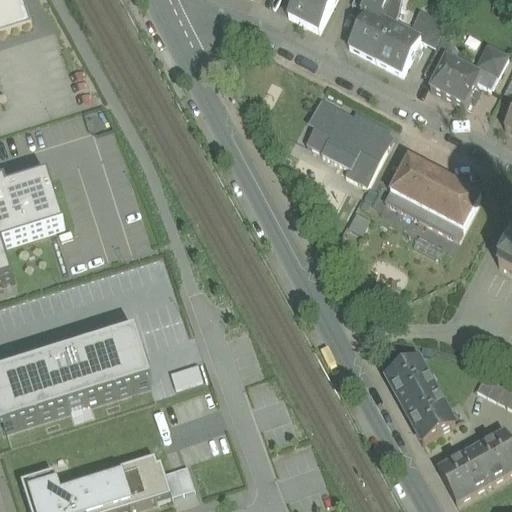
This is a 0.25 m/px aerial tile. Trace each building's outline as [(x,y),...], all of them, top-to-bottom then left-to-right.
[(0,0),(0,41),(28,32),(17,0),(0,0)] [(337,0),(298,0),(289,19),(319,35),(337,0)] [(384,0),(370,0),(363,14),(364,15),(364,22),(349,51),(376,65),(394,31),(398,24),(402,6),(384,0)] [(356,0),(352,8),(363,14),(370,0),(356,0)] [(421,16),(409,38),(421,45),(425,47),(437,25),(421,16)] [(437,25),(425,47),(437,53),(449,31),(437,25)] [(394,31),(376,65),(403,79),(421,45),(409,38),(394,31)] [(436,56),(424,78),(435,84),(447,62),(436,56)] [(481,80),(447,62),(435,84),(430,94),(465,112),(481,80)] [(393,143),(321,105),(315,118),(318,120),(314,128),(317,129),(306,149),(323,158),(322,160),(349,174),(346,181),(367,192),(387,154),(393,143)] [(36,136),(83,136),(83,119),(48,119),(48,127),(36,127),(36,136)] [(481,201),(409,163),(391,197),(463,235),(481,201)] [(0,290),(15,286),(4,252),(65,232),(49,182),(9,195),(6,188),(0,189),(0,290)] [(463,235),(391,197),(386,207),(458,245),(463,235)] [(511,242),(498,270),(511,277),(511,242)] [(151,389),(135,339),(0,381),(0,434),(1,437),(151,389)] [(455,432),(417,364),(386,381),(424,449),(455,432)] [(511,390),(487,377),(476,397),(511,415),(511,390)] [(511,450),(506,440),(439,477),(456,509),(511,478),(511,450)] [(55,479),(22,489),(29,511),(142,511),(172,503),(166,484),(162,470),(158,472),(155,464),(59,495),(55,479)]
